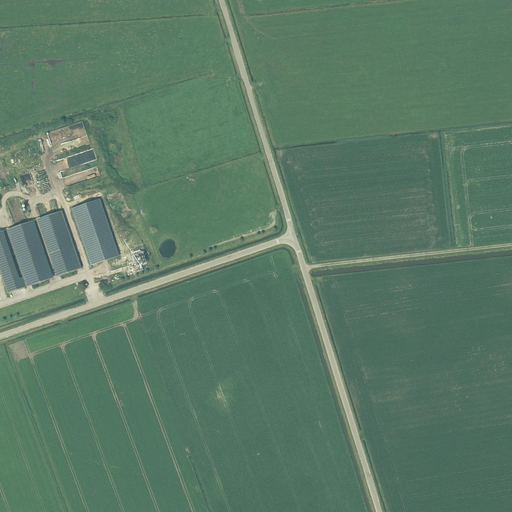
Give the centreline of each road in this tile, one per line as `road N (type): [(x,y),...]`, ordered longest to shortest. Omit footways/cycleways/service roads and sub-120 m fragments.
road 1 (unclassified): [(0,336),(292,237)]
road 2 (unclassified): [(378,511),(292,237)]
road 3 (unclassified): [(292,237),(219,0)]
